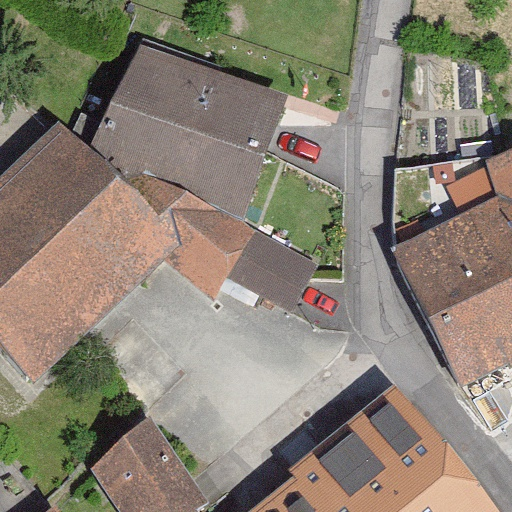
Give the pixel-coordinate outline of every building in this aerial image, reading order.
[(274,103),(135,56),(95,170),(234,218),(274,103)] [(95,170),(54,142),(0,191),(0,343),(31,379),(156,263),(216,298),(227,281),(295,313),(316,267),(234,218),(95,170)] [(511,360),(511,159),(486,168),(498,203),(399,256),(457,385),(511,360)] [(465,511),(394,420),(276,511),(465,511)] [(204,511),(207,510),(146,430),(87,471),(113,511),(204,511)]
